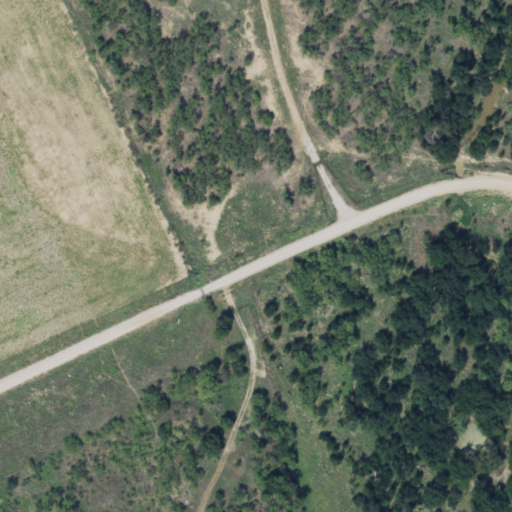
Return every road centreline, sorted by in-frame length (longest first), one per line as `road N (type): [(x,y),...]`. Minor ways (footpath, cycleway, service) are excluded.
road 1 (residential): [(511,186),(452,185),(410,197),(100,338)]
road 2 (residential): [(355,219),(301,121),(269,0)]
